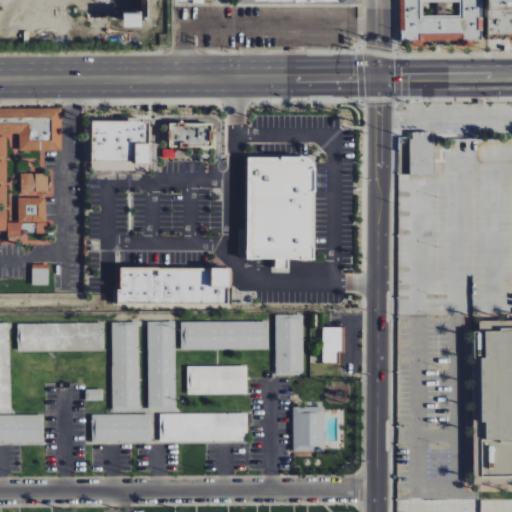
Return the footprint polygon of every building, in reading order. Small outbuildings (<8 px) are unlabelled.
[(144,0),(136,0),(137,19),(145,19),(144,0)] [(399,0),(400,46),(427,45),(427,41),(456,41),(456,47),(473,47),(473,41),(481,41),(480,0),(399,0)] [(511,0),(487,0),(487,37),(511,37),(511,12),(511,11),(511,0)] [(119,28),(137,28),(138,14),(120,14),(119,28)] [(61,108),(0,108),(0,134),(19,135),(19,152),(61,151),(61,108)] [(90,120),(90,172),(148,171),(148,120),(90,120)] [(208,146),(209,124),(166,123),(166,146),(208,146)] [(433,132),(410,133),(410,176),(434,176),(433,132)] [(245,260),(275,260),(274,270),(287,270),(287,260),(313,261),(314,158),(246,158),(245,260)] [(48,194),(48,174),(20,174),(20,193),(48,194)] [(46,198),(17,198),(18,222),(7,222),(7,233),(46,233),(46,198)] [(48,285),(48,265),(31,265),(31,285),(48,285)] [(227,304),(228,269),(118,268),(117,303),(227,304)] [(304,376),(303,315),(275,315),(276,376),(304,376)] [(268,321),(181,322),(181,350),(268,349),(268,321)] [(103,323),(17,324),(18,352),(103,351),(103,323)] [(140,408),(139,323),(111,324),(112,409),(140,408)] [(147,323),(148,407),(176,407),(175,323),(147,323)] [(0,324),(0,409),(11,409),(9,324),(0,324)] [(322,363),(338,363),(338,352),(343,352),(343,328),(323,328),(322,363)] [(247,366),(187,367),(187,395),(247,394),(247,366)] [(103,401),(103,390),(86,390),(86,401),(103,401)] [(293,452),(324,452),(325,407),(293,407),(293,452)] [(160,442),(248,441),(247,413),(159,414),(160,442)] [(151,414),(91,415),(92,444),(151,443),(151,414)] [(0,415),(0,444),(44,444),(43,415),(0,415)]
